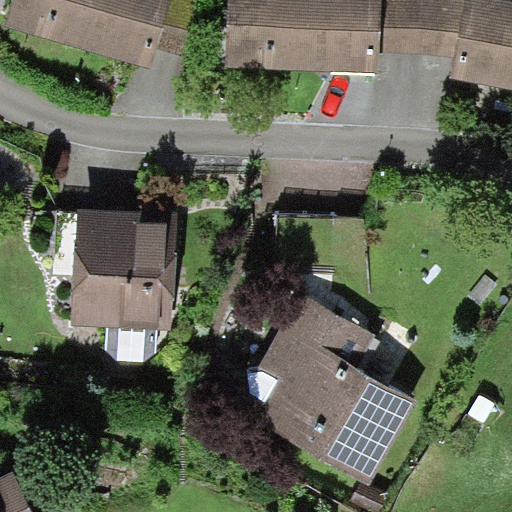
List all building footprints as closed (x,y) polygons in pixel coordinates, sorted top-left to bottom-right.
[(6,0),(4,10),(126,46),(151,53),(155,40),(166,0),(6,0)] [(208,0),(166,0),(155,40),(194,52),(208,0)] [(228,0),(227,51),(353,56),(380,56),(380,44),(381,0),(228,0)] [(453,48),(461,0),(381,0),(380,44),(417,45),(453,48)] [(511,0),(461,0),(453,48),(450,63),(486,69),(511,74),(511,0)] [(125,195),(80,192),(72,315),(172,321),(180,198),(125,195)] [(377,325),(301,282),(255,365),(237,395),(371,471),(419,386),(361,353),(377,325)] [(42,511),(14,454),(0,460),(0,499),(6,511),(42,511)]
